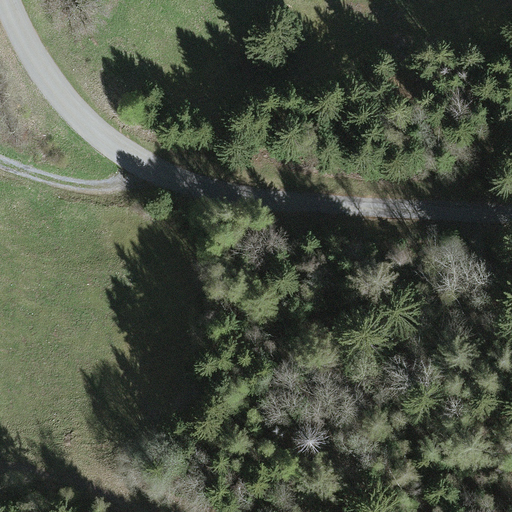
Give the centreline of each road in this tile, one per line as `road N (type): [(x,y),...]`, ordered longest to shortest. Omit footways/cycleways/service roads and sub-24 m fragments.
road 1 (unclassified): [(511,212),(278,197),(170,176),(110,144),(62,98),(6,0)]
road 2 (track): [(152,167),(138,182),(103,190),(0,165)]
